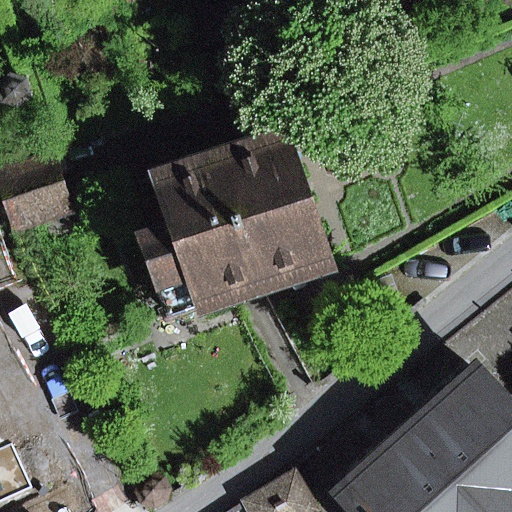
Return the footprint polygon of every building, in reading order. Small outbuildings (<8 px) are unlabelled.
[(199,0),(210,46),(318,21),(316,15),(313,0),(199,0)] [(313,0),(316,15),(380,0),(313,0)] [(4,101),(18,105),(28,96),(25,82),(11,78),(1,87),(4,101)] [(129,191),(172,315),(330,263),(288,139),(129,191)] [(0,175),(0,179),(17,229),(70,212),(52,158),(0,175)] [(381,458),(340,494),(355,511),(511,511),(511,410),(477,372),(444,401),(381,458)] [(0,418),(0,503),(33,489),(0,418)] [(316,511),(317,511),(295,474),(246,503),(250,511),(316,511)] [(153,476),(142,482),(138,493),(144,504),(155,508),(168,491),(163,481),(153,476)]
